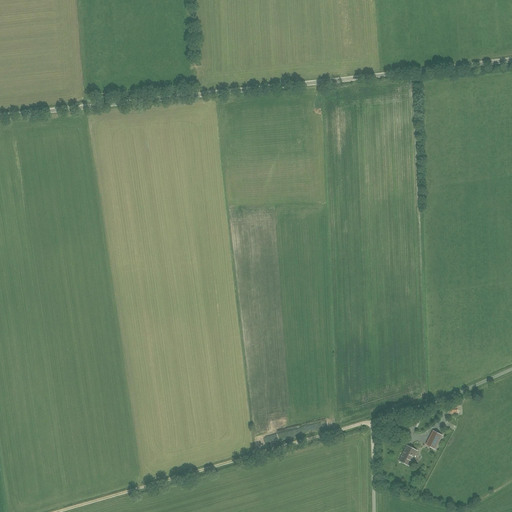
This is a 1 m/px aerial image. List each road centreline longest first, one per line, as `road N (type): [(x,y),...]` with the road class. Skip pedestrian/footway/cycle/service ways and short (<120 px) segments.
road 1 (unclassified): [(0,116),(511,59)]
road 2 (track): [(58,511),(375,421)]
road 3 (unclassified): [(373,511),(376,419),(511,369)]
